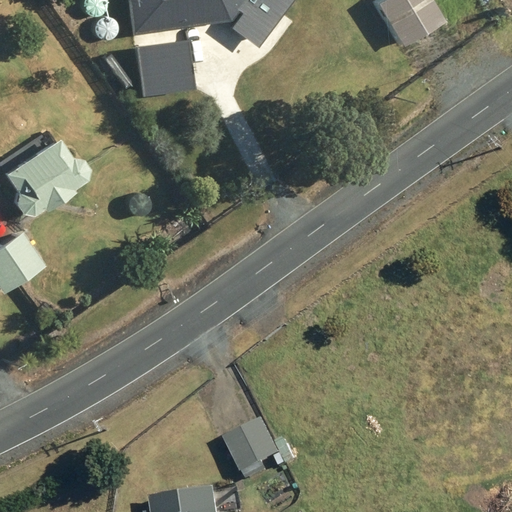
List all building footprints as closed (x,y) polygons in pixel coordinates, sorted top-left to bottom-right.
[(119,0),(124,35),(217,24),(251,49),(286,0),(119,0)] [(440,22),(426,0),(376,0),(367,5),(393,49),(440,22)] [(470,0),(447,0),(439,6),(469,46),(492,28),(470,0)] [(65,159),(51,140),(0,174),(0,180),(10,195),(10,196),(10,197),(10,198),(9,199),(9,200),(9,201),(9,202),(9,203),(9,204),(9,205),(10,206),(10,207),(10,208),(11,209),(11,210),(12,211),(12,212),(13,213),(13,214),(14,214),(15,215),(15,216),(16,217),(17,217),(18,218),(19,218),(20,219),(21,219),(22,219),(23,220),(24,220),(25,220),(26,220),(27,220),(28,220),(81,183),(82,183),(82,182),(83,181),(83,180),(84,179),(84,178),(84,176),(84,175),(84,174),(84,173),(84,172),(84,171),(83,170),(83,169),(83,168),(82,167),(82,166),(81,165),(80,165),(80,164),(79,163),(78,162),(77,162),(76,161),(75,161),(74,160),(73,160),(72,160),(71,159),(70,159),(69,159),(68,159),(67,159),(66,159),(65,159)] [(40,267),(13,231),(0,240),(0,295),(1,297),(40,267)] [(259,417),(223,438),(247,481),(268,469),(263,461),(279,452),(259,417)] [(152,511),(147,511),(217,511),(214,486),(150,496),(152,511)]
